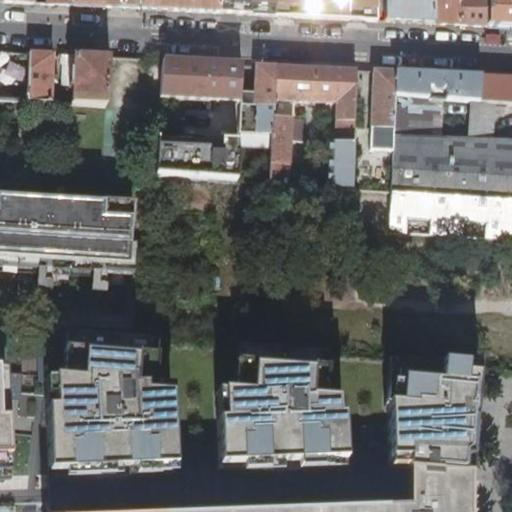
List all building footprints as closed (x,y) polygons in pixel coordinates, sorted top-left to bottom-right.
[(69,0),(70,7),(80,7),(105,9),(104,0),(69,0)] [(141,10),(140,0),(104,0),(105,9),(141,10)] [(172,0),(140,0),(141,10),(155,11),(173,12),(172,0)] [(172,0),(173,12),(193,13),(220,14),(220,0),(172,0)] [(220,0),(220,14),(275,18),(275,0),(220,0)] [(303,19),(303,0),(275,0),(275,18),(290,18),(303,19)] [(349,0),(303,0),(303,19),(337,21),(349,22),(349,0)] [(375,0),(349,0),(349,22),(376,23),(375,0)] [(383,0),(385,24),(404,25),(432,26),(431,0),(383,0)] [(431,0),(432,26),(451,28),(461,28),(459,0),(431,0)] [(459,0),(461,28),(475,29),(487,30),(485,0),(459,0)] [(511,0),(485,0),(487,30),(511,31),(511,0)] [(0,52),(0,99),(29,101),(31,54),(0,52)] [(52,102),(54,55),(31,54),(29,101),(52,102)] [(74,85),(73,104),(105,107),(110,58),(94,57),(75,56),(61,55),(61,61),(63,65),(62,84),(74,85)] [(241,93),(242,64),(232,64),(222,63),(196,62),(164,60),(161,99),(220,102),(241,103),(241,93)] [(276,101),(277,66),(265,65),(257,64),(255,94),(241,93),(241,103),(239,133),(274,135),(275,118),(275,107),(276,101)] [(330,144),(329,190),(353,191),(356,70),(320,68),(277,66),(276,101),(337,105),(336,144),(330,144)] [(374,71),(372,130),(394,131),(395,98),(396,72),(379,71),(374,71)] [(446,89),(445,101),(469,103),(479,104),(480,77),(438,75),(396,72),(395,98),(428,100),(429,88),(433,89),(435,92),(442,92),(443,89),(446,89)] [(511,105),(511,78),(480,77),(479,104),(493,104),(511,105)] [(428,136),(430,100),(428,100),(395,98),(394,131),(393,135),(428,136)] [(467,138),(469,103),(445,101),(430,100),(428,136),(434,137),(467,138)] [(469,103),(467,138),(492,139),(493,104),(479,104),(469,103)] [(511,105),(493,104),(492,139),(503,140),(510,140),(511,134),(511,105)] [(275,118),(292,118),(293,108),(275,107),(275,118)] [(292,121),(292,118),(275,118),(274,135),(272,185),(289,187),(290,168),(292,137),(292,121)] [(292,121),(292,137),(300,137),(301,122),(292,121)] [(394,131),(372,130),(371,151),(393,152),(393,135),(394,131)] [(431,197),(434,137),(428,136),(393,135),(393,152),(391,194),(431,197)] [(434,137),(431,197),(500,202),(503,140),(492,139),(467,138),(434,137)] [(236,183),(238,143),(158,139),(156,177),(236,183)] [(511,140),(510,140),(503,140),(500,202),(511,202),(511,140)] [(0,263),(39,266),(51,267),(54,267),(94,270),(109,271),(130,273),(136,205),(0,194),(0,263)] [(431,197),(391,194),(389,233),(509,242),(511,241),(511,202),(500,202),(431,197)] [(51,267),(39,266),(37,291),(52,292),(54,267),(51,267)] [(109,271),(94,270),(92,294),(108,296),(109,271)] [(75,336),(66,335),(63,381),(72,382),(75,336)] [(146,341),(75,336),(72,382),(63,381),(50,380),(51,399),(46,400),(48,467),(71,466),(71,474),(104,473),(127,472),(152,471),(151,463),(174,463),(172,397),(146,396),(149,342),(146,341)] [(146,396),(172,397),(172,390),(155,389),(159,342),(149,342),(146,396)] [(247,350),(237,348),(233,395),(242,396),(247,350)] [(321,355),(247,350),(242,396),(233,395),(221,394),(222,423),(217,424),(219,461),(241,460),(242,468),(322,466),(322,458),(345,458),(343,420),(343,404),(338,404),(326,402),(317,402),(321,355)] [(330,356),(321,355),(317,402),(326,402),(330,356)] [(397,361),(389,361),(385,407),(388,407),(393,407),(397,361)] [(474,424),(479,368),(397,361),(393,407),(388,407),(390,463),(407,463),(406,474),(407,474),(469,479),(474,424)] [(0,475),(9,476),(6,373),(0,372),(0,475)] [(241,460),(219,461),(219,469),(242,468),(241,460)] [(174,463),(151,463),(152,471),(175,470),(174,463)] [(469,511),(469,495),(469,479),(407,474),(407,495),(407,511),(378,511),(469,511)]
